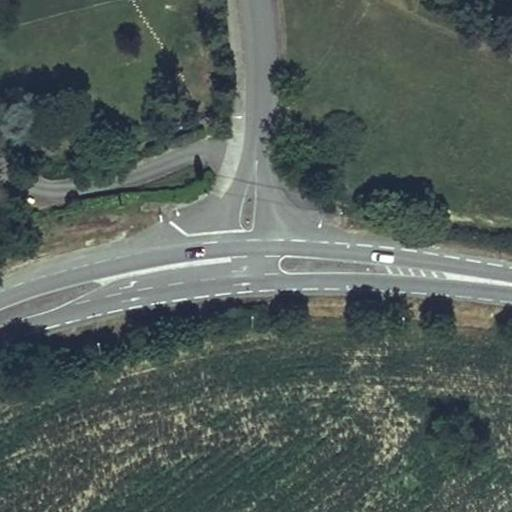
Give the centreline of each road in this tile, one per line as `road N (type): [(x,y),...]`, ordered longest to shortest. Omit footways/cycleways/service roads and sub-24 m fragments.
road 1 (secondary): [(247,281),(511,291)]
road 2 (secondary): [(0,335),(124,299),(247,281)]
road 3 (secondary): [(511,278),(380,254),(275,248)]
road 4 (secondary): [(218,250),(137,262),(0,300)]
road 5 (residential): [(253,0),(259,153)]
